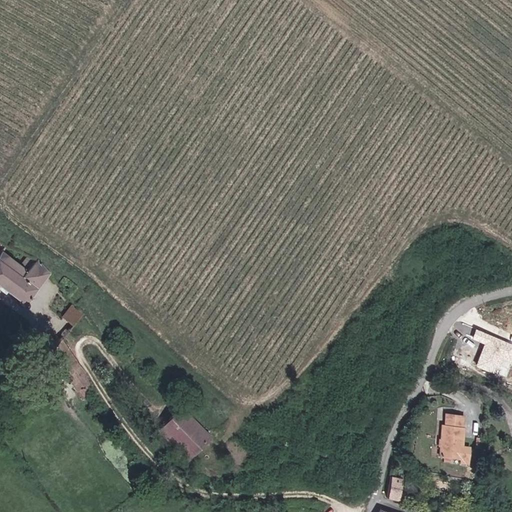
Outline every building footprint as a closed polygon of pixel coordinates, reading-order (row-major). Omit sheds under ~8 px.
[(5,250),(7,245),(0,240),(0,253),(1,254),(0,255),(0,283),(23,301),(24,303),(25,304),(27,305),(29,305),(30,304),(30,302),(30,301),(52,273),(41,259),(30,271),(5,250)] [(65,315),(75,325),(87,314),(77,304),(65,315)] [(89,383),(85,372),(63,338),(51,348),(62,366),(77,389),(89,383)] [(157,428),(184,457),(208,435),(180,406),(157,428)] [(465,415),(448,413),(447,423),(444,422),(440,453),(459,455),(458,459),(467,460),(469,443),(461,442),(465,415)] [(404,479),(394,476),(394,477),(389,495),(399,497),(404,479)]
